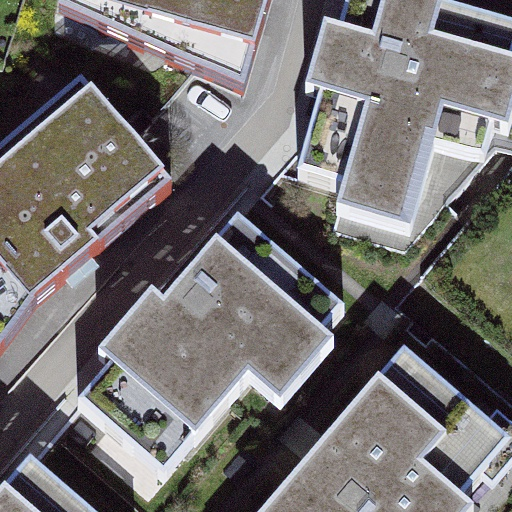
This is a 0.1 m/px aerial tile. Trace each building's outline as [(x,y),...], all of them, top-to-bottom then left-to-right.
[(275,0),(65,0),(60,15),(241,99),(275,0)] [(511,101),(511,32),(402,0),(363,0),(310,179),(417,211),(444,121),(501,138),(511,101)] [(74,87),(0,151),(0,357),(36,310),(164,198),(74,87)] [(349,327),(223,227),(78,408),(171,482),(267,363),(300,389),(349,327)] [(459,511),(507,459),(407,370),(280,511),(459,511)] [(72,511),(24,471),(0,499),(0,511),(72,511)]
